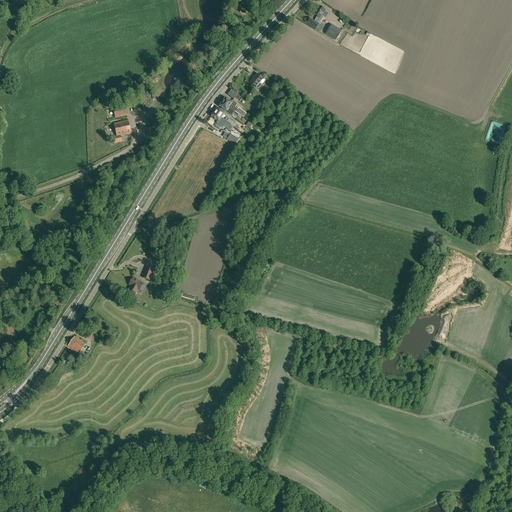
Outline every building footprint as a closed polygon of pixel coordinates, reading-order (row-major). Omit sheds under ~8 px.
[(310,19),(307,22),(321,32),(325,26),(320,22),(323,17),(321,16),(325,11),(325,10),(319,6),(316,10),(317,10),(314,14),(317,17),(315,19),(316,20),(314,21),(310,19)] [(332,24),(325,34),(335,41),(341,31),(332,24)] [(260,83),(262,80),(263,79),(258,74),(250,83),(256,88),(257,88),(258,88),(259,88),(260,86),(261,85),(260,84),(260,83)] [(226,98),(222,102),(235,111),(239,114),(241,116),(243,117),(246,113),(239,108),(238,109),(235,107),(237,104),(233,100),(231,102),(226,98)] [(222,102),(219,106),(226,111),(230,114),(231,112),(233,114),(234,113),(235,111),(222,102)] [(113,109),(115,119),(128,116),(125,106),(113,109)] [(218,108),(215,112),(226,121),(228,119),(223,115),(225,113),(218,108)] [(215,112),(211,117),(218,122),(217,123),(223,127),(224,126),(230,130),(233,126),(231,125),(227,122),(226,121),(215,112)] [(229,119),(227,122),(231,125),(233,126),(235,128),(237,125),(229,119)] [(117,136),(113,137),(114,145),(122,143),(121,136),(123,136),(125,136),(125,135),(124,135),(128,134),(131,133),(129,127),(128,121),(121,123),(114,124),(115,126),(115,129),(114,129),(115,131),(115,132),(116,132),(117,134),(117,136)] [(227,139),(227,140),(236,145),(239,139),(230,134),(230,135),(227,139)] [(146,267),(142,278),(150,281),(150,280),(153,271),(154,270),(146,267)] [(127,293),(133,297),(138,290),(139,291),(143,284),(133,278),(133,279),(132,279),(130,281),(131,282),(129,285),(131,286),(127,293)] [(93,325),(88,328),(86,329),(89,336),(96,332),(93,325)] [(86,344),(75,336),(68,346),(79,354),(86,344)]
